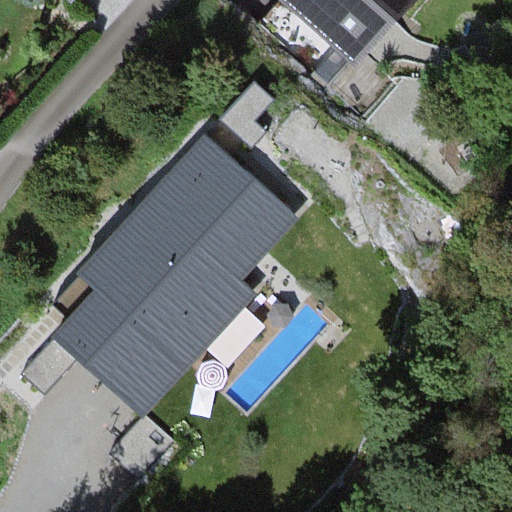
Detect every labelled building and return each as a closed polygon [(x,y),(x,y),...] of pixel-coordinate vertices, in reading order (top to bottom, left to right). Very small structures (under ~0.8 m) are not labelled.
[(405,0),(298,0),(343,42),(355,53),(405,0)] [(389,83),(355,53),(343,42),(314,74),(359,116),(389,83)] [(255,81),(220,116),(252,147),(267,132),(254,120),(274,100),(255,81)] [(208,135),(51,304),(60,313),(69,321),(55,335),(135,410),(250,287),(234,273),(291,212),(208,135)] [(49,343),(21,373),(44,396),(71,365),(49,343)] [(142,415),(109,451),(137,477),(171,441),(142,415)]
